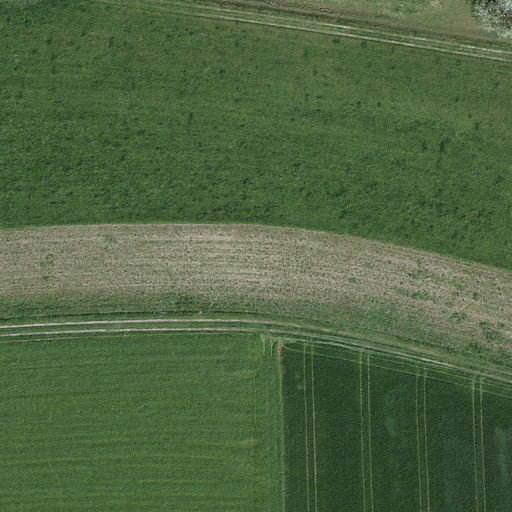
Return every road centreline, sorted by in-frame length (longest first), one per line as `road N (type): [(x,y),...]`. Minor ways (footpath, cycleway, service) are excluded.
road 1 (track): [(0,331),(201,325),(438,364),(511,386)]
road 2 (track): [(511,60),(113,0)]
